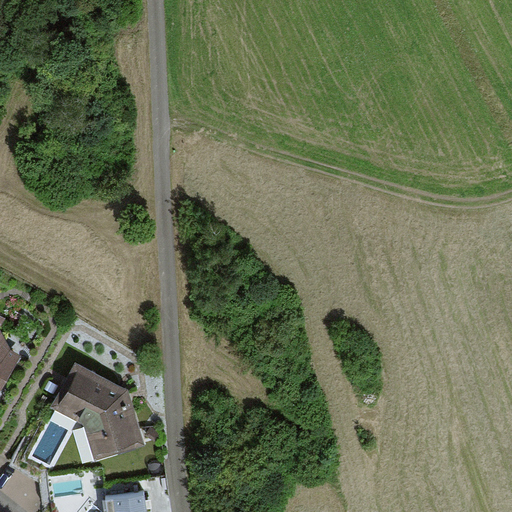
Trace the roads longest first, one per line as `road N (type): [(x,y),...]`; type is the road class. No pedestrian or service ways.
road 1 (track): [(170,370),(154,0)]
road 2 (track): [(158,111),(444,200),(483,201),(511,190)]
